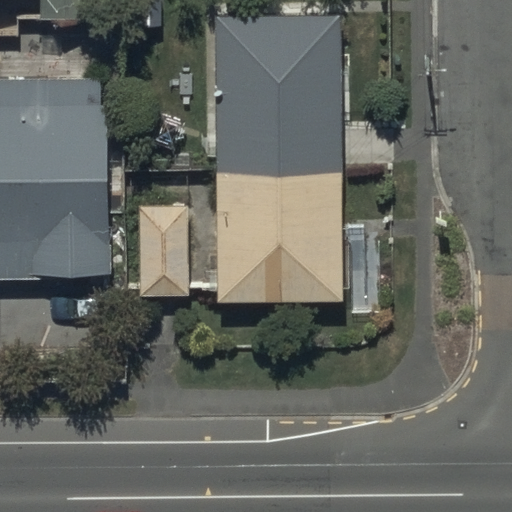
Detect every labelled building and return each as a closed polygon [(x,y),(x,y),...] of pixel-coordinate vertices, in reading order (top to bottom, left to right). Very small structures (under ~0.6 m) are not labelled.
[(91,14),(91,0),(40,0),(40,14),(91,14)] [(212,170),(337,169),(337,11),(212,11),(212,170)] [(0,276),(103,274),(98,78),(0,81),(0,276)] [(337,169),(212,170),(212,299),(340,299),(340,287),(349,287),(349,220),(337,220),(337,169)] [(184,201),(135,202),(136,294),(184,294),(184,201)]
